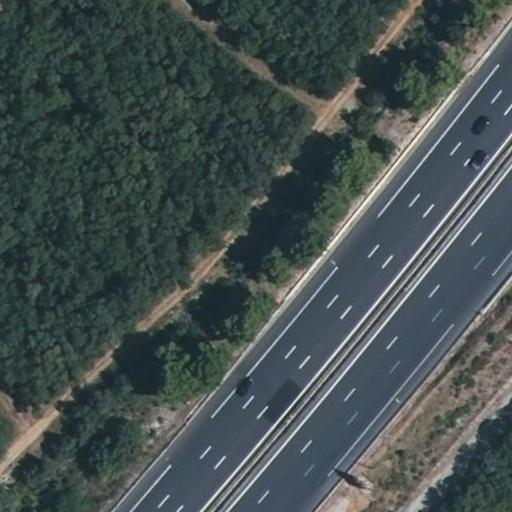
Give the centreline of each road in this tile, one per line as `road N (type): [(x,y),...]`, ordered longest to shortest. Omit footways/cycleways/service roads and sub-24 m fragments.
road 1 (track): [(0,478),(133,343),(419,0)]
road 2 (motorway): [(511,92),(165,511)]
road 3 (motorway): [(255,511),(511,201)]
road 4 (track): [(429,511),(511,404)]
